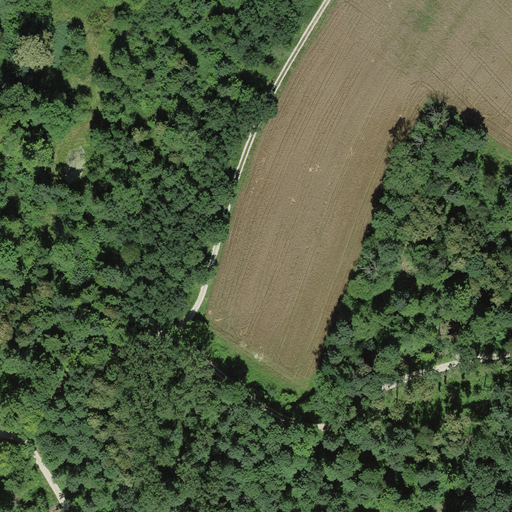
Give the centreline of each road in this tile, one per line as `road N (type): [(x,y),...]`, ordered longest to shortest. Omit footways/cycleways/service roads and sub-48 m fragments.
road 1 (track): [(511,352),(383,385),(340,425),(322,429),(261,405),(178,328)]
road 2 (track): [(328,0),(260,113),(202,291),(178,328)]
road 3 (track): [(178,328),(118,348),(0,424)]
